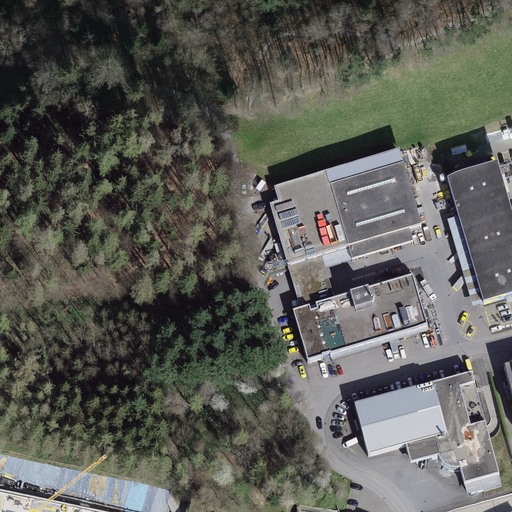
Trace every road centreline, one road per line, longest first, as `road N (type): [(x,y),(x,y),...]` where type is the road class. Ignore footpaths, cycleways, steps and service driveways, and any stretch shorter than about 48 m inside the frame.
road 1 (residential): [(306,393),(207,90)]
road 2 (residential): [(306,393),(511,339)]
road 3 (track): [(0,55),(110,81),(207,90)]
road 4 (residential): [(400,511),(395,499),(333,455),(306,393)]
